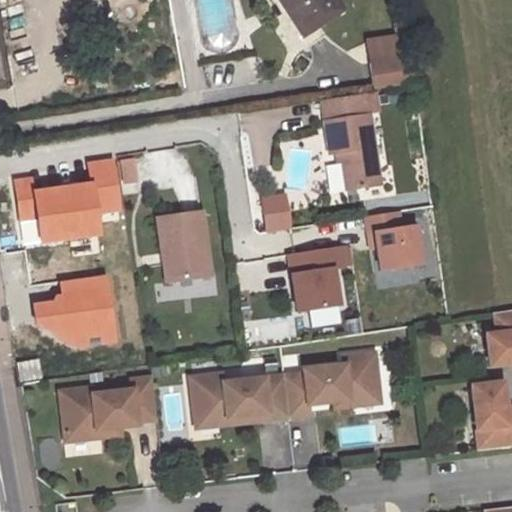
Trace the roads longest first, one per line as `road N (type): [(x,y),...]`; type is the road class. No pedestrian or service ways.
road 1 (unknown): [(0,145),(302,120)]
road 2 (residential): [(511,476),(214,511)]
